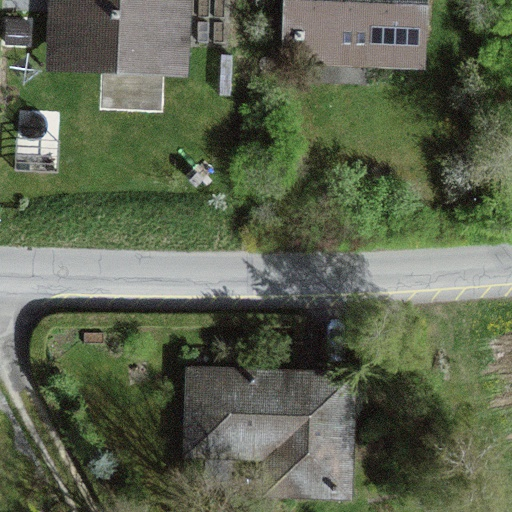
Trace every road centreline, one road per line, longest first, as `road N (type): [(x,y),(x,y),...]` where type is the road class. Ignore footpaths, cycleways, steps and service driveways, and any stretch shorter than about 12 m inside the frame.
road 1 (unclassified): [(511,265),(214,275),(0,271)]
road 2 (track): [(0,330),(29,414),(81,511)]
